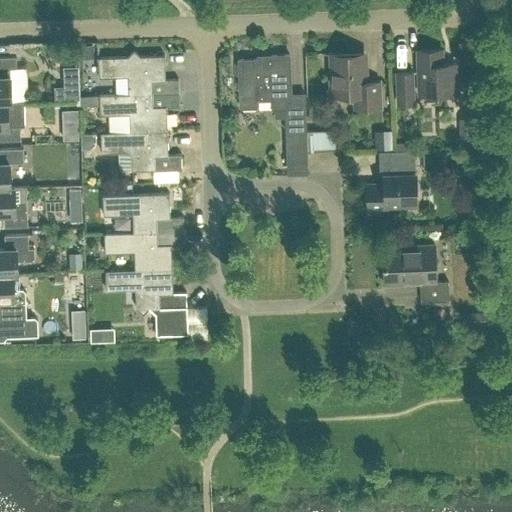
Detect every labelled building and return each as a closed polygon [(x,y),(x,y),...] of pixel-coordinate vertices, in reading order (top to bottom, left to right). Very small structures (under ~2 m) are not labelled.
[(418,49),(419,94),(455,92),(454,62),(441,62),(441,48),(418,49)] [(179,92),(178,78),(165,78),(164,54),(140,55),(134,49),(128,55),(98,56),(98,76),(128,75),(128,93),(128,94),(179,92)] [(330,89),(333,92),(333,95),(354,94),(355,107),(379,106),(379,80),(364,80),(363,51),(332,52),(333,79),(330,82),(330,89)] [(271,98),(272,107),(291,106),(289,53),(270,54),(271,57),(238,58),(239,105),(242,107),(257,107),(260,103),(260,99),(271,98)] [(0,100),(7,100),(7,101),(11,101),(11,100),(10,67),(16,67),(16,55),(0,55),(0,100)] [(62,86),(52,86),(53,99),(77,98),(76,66),(61,66),(62,86)] [(397,71),(398,103),(412,103),(411,71),(397,71)] [(100,114),(129,113),(129,130),(129,131),(167,130),(166,106),(179,105),(179,92),(128,94),(128,93),(99,94),(100,114)] [(0,139),(21,139),(20,125),(23,125),(22,101),(11,101),(7,101),(7,100),(0,100),(0,139)] [(27,116),(30,130),(44,128),(41,113),(27,116)] [(285,114),(287,161),(307,160),(305,113),(285,114)] [(460,142),(477,141),(476,129),(460,130),(460,142)] [(76,130),(61,131),(61,139),(77,139),(76,130)] [(100,131),(101,151),(130,150),(131,169),(154,168),(154,169),(182,168),(181,153),(168,153),(167,130),(129,131),(129,130),(100,131)] [(372,143),(373,161),(409,159),(408,141),(372,143)] [(0,186),(10,186),(9,162),(24,161),(23,147),(0,147),(0,186)] [(384,175),(384,183),(367,184),(368,207),(386,206),(386,204),(416,203),(415,161),(379,162),(379,175),(384,175)] [(30,185),(14,186),(10,186),(0,186),(0,211),(3,212),(4,226),(28,225),(26,186),(30,186),(30,185)] [(81,188),(69,189),(70,199),(82,198),(81,188)] [(183,216),(170,216),(169,192),(102,194),(103,214),(132,213),(133,231),(184,229),(183,216)] [(171,244),(184,243),(184,229),(133,231),(104,232),(104,252),(134,251),(134,268),(134,269),(172,267),(171,244)] [(4,248),(0,247),(0,272),(13,272),(13,273),(17,273),(17,260),(34,259),(34,247),(28,247),(28,233),(4,234),(4,248)] [(421,301),(449,300),(448,280),(436,280),(434,243),(382,245),(384,283),(420,281),(421,301)] [(187,332),(187,306),(186,291),(173,291),(172,267),(134,269),(134,268),(105,269),(106,289),(135,288),(136,306),(143,313),(149,307),(155,313),(156,333),(187,332)] [(14,288),(13,273),(13,272),(0,272),(0,318),(6,318),(6,336),(38,335),(37,319),(34,316),(26,316),(25,290),(22,287),(14,288)] [(476,311),(476,323),(485,323),(486,323),(486,311),(485,311),(476,311)] [(83,326),(69,327),(69,338),(83,337),(83,326)]
